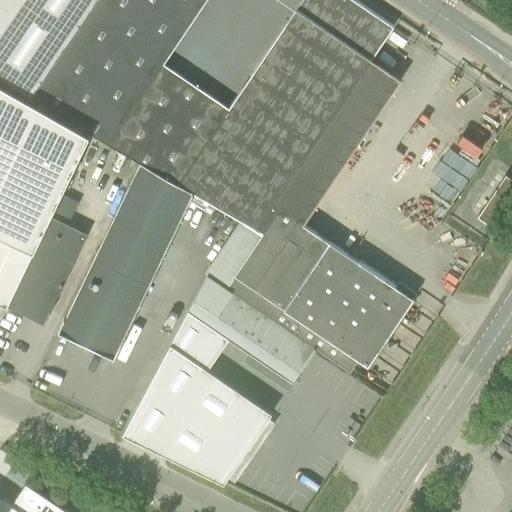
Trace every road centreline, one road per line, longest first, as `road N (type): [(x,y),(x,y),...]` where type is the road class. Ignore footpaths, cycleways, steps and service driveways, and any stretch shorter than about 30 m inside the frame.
road 1 (tertiary): [(378,511),(511,312)]
road 2 (unclassified): [(205,511),(0,408)]
